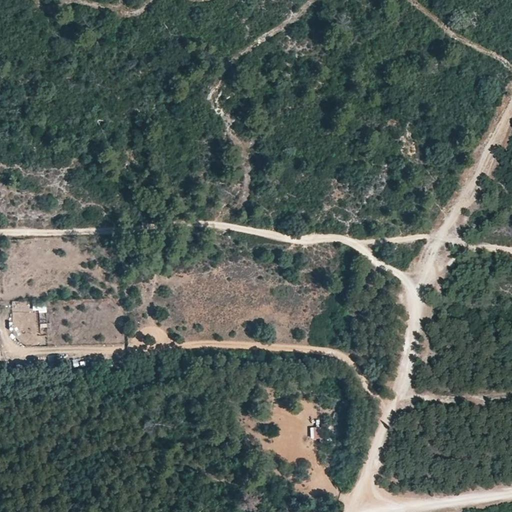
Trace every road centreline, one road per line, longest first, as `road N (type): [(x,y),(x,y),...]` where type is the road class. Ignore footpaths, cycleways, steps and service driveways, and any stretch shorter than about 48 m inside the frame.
road 1 (track): [(511,109),(425,264),(404,381),(349,511)]
road 2 (track): [(375,511),(511,493)]
